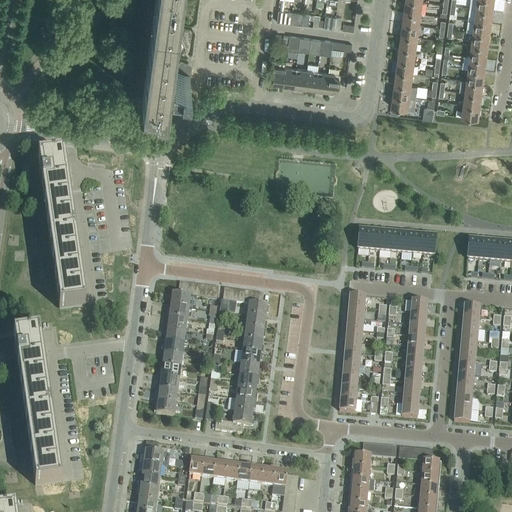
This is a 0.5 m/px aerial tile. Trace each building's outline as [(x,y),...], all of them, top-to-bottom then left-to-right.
[(169,69),(177,0),(157,0),(144,99),(141,99),(164,102),(167,80),(178,82),(177,90),(188,91),(191,72),(176,66),(174,69),(169,69)] [(421,14),(423,2),(409,0),(405,0),(404,11),(421,14)] [(470,0),(470,8),(476,9),(493,11),(494,0),(470,0)] [(470,8),(468,20),(475,21),(492,23),(493,11),(476,9),(470,8)] [(291,23),(292,11),(278,10),(277,21),(291,23)] [(302,25),(303,13),(292,11),(291,23),(302,25)] [(420,25),(421,14),(404,11),(403,23),(420,25)] [(314,14),(313,26),(323,27),(324,20),(319,19),(320,15),(314,14)] [(335,28),(336,18),(336,17),(325,16),(324,28),(334,29),(334,28),(335,28)] [(468,20),(467,31),(473,32),(490,35),(492,23),(475,21),(468,20)] [(418,38),(420,25),(403,23),(401,35),(418,38)] [(489,47),(490,35),(473,32),(472,45),(489,47)] [(298,51),(300,37),(289,35),(289,36),(287,47),(288,47),(288,49),(288,50),(287,57),(296,58),(297,51),(298,51)] [(416,50),(418,38),(401,35),(399,48),(416,50)] [(309,52),(311,38),(300,37),(298,51),(309,52)] [(320,54),(322,40),(311,38),(309,52),(320,54)] [(332,49),(333,42),(327,41),(322,40),(320,54),(331,56),(331,53),(332,49)] [(350,56),(352,44),(333,42),(332,49),(343,50),(343,55),(350,56)] [(487,59),(489,47),(472,45),(470,57),(487,59)] [(415,62),(416,50),(399,48),(398,60),(415,62)] [(470,57),(468,69),(486,71),(487,59),(470,57)] [(285,67),(286,60),(275,59),(271,83),(282,84),(285,67)] [(413,74),(415,62),(398,60),(396,72),(413,74)] [(294,86),(296,68),(285,67),(282,84),(294,86)] [(337,91),(340,75),(340,74),(338,74),(339,69),(329,68),(329,67),(328,72),(329,72),(326,90),(337,91)] [(304,87),(307,70),(296,68),(294,86),(304,87)] [(484,83),(486,71),(468,69),(467,81),(484,83)] [(315,89),(318,71),(307,70),(304,87),(315,89)] [(329,72),(328,72),(318,71),(315,89),(326,90),(329,72)] [(412,86),(413,74),(396,72),(395,83),(412,86)] [(483,95),(484,83),(467,81),(465,93),(483,95)] [(410,97),(412,86),(395,83),(393,95),(410,97)] [(481,107),(483,95),(465,93),(464,104),(481,107)] [(416,98),(410,97),(393,95),(391,115),(398,116),(399,108),(414,110),(416,98)] [(436,101),(435,101),(429,100),(428,107),(427,107),(426,112),(434,113),(436,101)] [(479,119),(481,107),(464,104),(462,117),(479,119)] [(81,306),(64,185),(65,184),(66,183),(67,181),(66,178),(65,176),(64,175),(63,175),(60,157),(63,156),(63,155),(38,159),(38,160),(39,160),(60,309),(85,306),(85,305),(81,306)] [(172,200),(168,229),(279,244),(282,221),(194,209),(195,202),(172,200)] [(368,251),(370,232),(359,231),(357,250),(368,251)] [(379,252),(381,233),(370,232),(368,251),(379,252)] [(390,253),(392,234),(381,233),(379,252),(390,253)] [(401,254),(403,235),(392,234),(390,253),(401,254)] [(412,255),(414,236),(403,235),(401,254),(412,255)] [(423,256),(424,237),(414,236),(412,255),(423,256)] [(434,257),(435,238),(424,237),(423,256),(434,257)] [(478,261),(480,242),(469,241),(467,260),(478,261)] [(489,262),(491,243),(480,242),(478,261),(489,262)] [(500,263),(501,243),(491,243),(489,262),(500,263)] [(511,264),(511,248),(511,244),(501,243),(500,263),(511,264)] [(197,297),(198,286),(192,285),(190,297),(197,297)] [(203,298),(205,287),(198,286),(197,297),(203,298)] [(210,299),(211,288),(205,287),(203,298),(210,299)] [(218,288),(211,288),(210,299),(216,300),(218,288)] [(229,302),(230,290),(224,289),(222,301),(229,302)] [(242,304),(243,292),(237,291),(235,303),(242,304)] [(255,305),(256,294),(249,293),(248,304),(255,305)] [(189,308),(190,297),(184,296),(177,295),(171,294),(171,295),(170,294),(169,302),(171,302),(170,306),(189,308)] [(349,296),(348,308),(364,309),(365,298),(365,297),(349,296)] [(411,302),(410,313),(426,315),(427,303),(411,301),(411,302)] [(261,306),(255,305),(248,304),(247,317),(265,319),(266,315),(268,315),(269,308),(267,308),(267,307),(261,306)] [(187,320),(189,308),(170,306),(170,310),(168,310),(167,317),(187,320)] [(464,306),(463,318),(479,319),(480,308),(464,306)] [(348,308),(347,320),(363,321),(364,309),(348,308)] [(410,313),(409,325),(425,326),(426,315),(410,313)] [(186,332),(187,320),(167,317),(166,325),(168,326),(167,330),(186,332)] [(265,323),(265,319),(247,317),(245,328),(266,331),(267,324),(265,323)] [(463,318),(462,330),(478,331),(479,319),(463,318)] [(347,320),(346,331),(362,332),(363,321),(347,320)] [(213,336),(215,324),(209,323),(208,331),(207,330),(206,335),(213,336)] [(409,325),(408,336),(424,337),(425,326),(409,325)] [(265,339),(266,331),(245,328),(243,341),(262,343),(263,339),(265,339)] [(184,344),(186,332),(167,330),(166,334),(165,334),(164,341),(184,344)] [(462,330),(461,341),(477,342),(478,331),(462,330)] [(346,331),(345,342),(361,344),(362,332),(346,331)] [(57,482),(41,368),(40,362),(41,361),(42,360),(43,358),(42,355),(41,353),(40,352),(39,352),(36,333),(39,333),(39,332),(14,336),(14,337),(14,336),(35,486),(61,483),(60,482),(57,482)] [(383,345),(384,334),(377,334),(376,345),(383,345)] [(393,347),(394,340),(394,335),(387,334),(386,346),(393,347)] [(408,336),(407,348),(423,349),(424,337),(408,336)] [(182,356),(184,344),(164,341),(162,349),(164,350),(164,354),(182,356)] [(261,347),(262,343),(243,341),(242,352),(262,355),(263,347),(261,347)] [(461,341),(460,353),(476,354),(477,342),(461,341)] [(345,342),(344,354),(360,355),(361,344),(345,342)] [(407,348),(406,360),(422,361),(423,349),(407,348)] [(261,363),(262,355),(242,352),(240,364),(259,367),(259,363),(261,363)] [(460,353),(459,364),(475,366),(476,354),(460,353)] [(181,368),(182,356),(164,354),(163,358),(161,358),(160,366),(181,368)] [(344,354),(343,366),(359,367),(360,355),(344,354)] [(406,360),(405,371),(421,372),(422,361),(406,360)] [(220,367),(220,362),(213,361),(212,373),(219,374),(220,367)] [(258,371),(259,367),(240,364),(239,377),(259,379),(260,372),(258,371)] [(459,364),(458,376),(474,377),(475,366),(459,364)] [(179,380),(181,368),(160,366),(159,373),(161,374),(161,378),(179,380)] [(343,366),(342,377),(358,379),(359,367),(343,366)] [(390,381),(391,370),(384,369),(383,381),(390,381)] [(405,371),(404,382),(420,384),(421,372),(405,371)] [(458,376),(457,388),(473,389),(474,377),(458,376)] [(258,387),(259,379),(239,377),(237,389),(256,391),(256,387),(258,387)] [(342,377),(341,388),(357,390),(358,379),(342,377)] [(178,392),(179,380),(161,378),(160,382),(158,382),(157,389),(178,392)] [(404,382),(403,394),(419,396),(420,384),(404,382)] [(341,388),(340,400),(356,402),(357,390),(341,388)] [(457,388),(456,399),(472,400),(473,389),(457,388)] [(176,404),(178,392),(157,389),(156,397),(158,398),(157,402),(176,404)] [(255,395),(256,391),(237,389),(236,400),(256,403),(257,395),(255,395)] [(403,394),(402,405),(418,407),(419,396),(403,394)] [(203,408),(205,396),(198,395),(196,407),(203,408)] [(456,399),(455,410),(471,412),(472,400),(456,399)] [(255,411),(256,403),(236,400),(234,413),(252,415),(253,411),(255,411)] [(340,400),(339,412),(355,413),(361,414),(362,402),(356,402),(340,400)] [(175,417),(176,404),(157,402),(157,406),(155,405),(154,413),(156,413),(156,414),(175,417)] [(376,415),(377,403),(370,403),(369,415),(376,415)] [(401,417),(401,418),(417,419),(418,407),(402,405),(401,417)] [(202,420),(203,408),(196,407),(195,420),(202,420)] [(213,410),(207,409),(205,421),(214,422),(216,410),(213,410)] [(454,422),(453,422),(469,424),(469,423),(471,412),(455,410),(454,422)] [(252,419),(252,415),(234,413),(232,425),(216,422),(215,431),(242,435),(243,426),(251,427),(253,427),(254,419),(252,419)] [(158,454),(159,446),(146,444),(145,452),(144,456),(142,456),(141,464),(162,467),(168,468),(169,455),(158,454)] [(369,469),(371,457),(368,457),(362,456),(354,455),(354,456),(353,456),(352,463),(354,464),(353,468),(369,469)] [(202,477),(204,462),(200,461),(200,460),(192,459),(192,460),(191,460),(189,475),(202,477)] [(213,479),(216,461),(208,460),(208,462),(204,462),(202,477),(213,479)] [(226,480),(228,465),(223,464),(224,463),(216,461),(213,479),(226,480)] [(439,463),(431,462),(426,461),(422,461),(421,474),(437,475),(438,471),(440,471),(440,464),(439,463)] [(160,479),(162,467),(141,464),(140,472),(142,472),(142,476),(160,479)] [(237,482),(240,465),(232,464),(231,465),(228,465),(226,480),(237,482)] [(237,482),(236,490),(248,492),(248,491),(251,468),(247,468),(248,466),(240,465),(237,482)] [(251,468),(248,491),(260,492),(261,485),(264,468),(256,467),(255,469),(251,468)] [(273,486),(275,471),(271,471),(271,469),(264,468),(261,485),(273,486)] [(368,481),(369,469),(353,468),(353,472),(351,472),(351,479),(368,481)] [(273,486),(272,493),(284,495),(285,488),(286,482),(286,476),(287,472),(286,472),(287,471),(279,470),(279,472),(275,471),(273,486)] [(437,479),(437,475),(421,474),(420,485),(438,487),(439,479),(437,479)] [(159,490),(160,479),(142,476),(141,480),(139,480),(138,488),(159,490)] [(351,479),(350,487),(352,488),(351,491),(367,493),(373,493),(374,481),(368,481),(351,479)] [(437,495),(438,487),(420,485),(419,498),(435,499),(436,495),(437,495)] [(157,502),(159,490),(138,488),(137,495),(139,496),(139,500),(157,502)] [(366,505),(367,493),(351,491),(351,496),(349,496),(348,503),(366,505)] [(211,496),(210,503),(222,505),(223,498),(211,496)] [(435,503),(435,499),(419,498),(418,509),(436,511),(437,503),(435,503)] [(137,511),(155,511),(157,502),(139,500),(138,504),(136,504),(135,511),(137,511)] [(186,503),(185,510),(196,511),(197,511),(198,505),(186,503)] [(365,511),(366,505),(348,503),(348,511),(350,511),(349,511),(365,511)]
